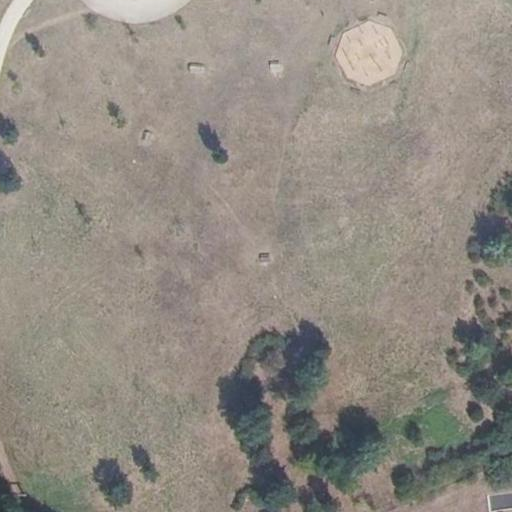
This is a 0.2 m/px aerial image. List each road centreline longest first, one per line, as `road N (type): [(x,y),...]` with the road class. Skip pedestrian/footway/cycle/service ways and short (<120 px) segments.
road 1 (motorway): [(299,0),(241,180),(204,405),(214,511)]
road 2 (motorway): [(471,0),(441,238),(442,511)]
